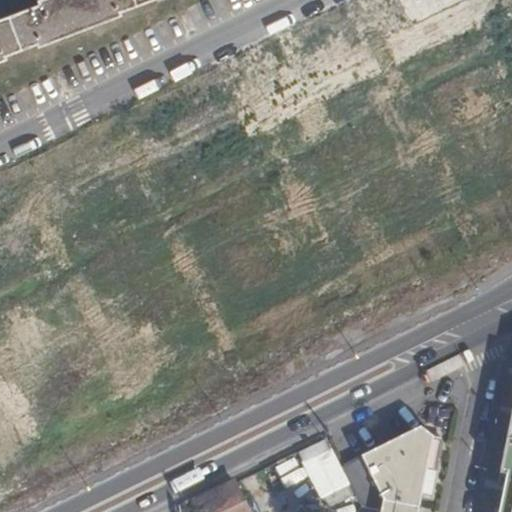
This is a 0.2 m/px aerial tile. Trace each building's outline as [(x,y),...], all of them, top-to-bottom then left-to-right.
[(0,61),(9,58),(8,54),(38,43),(40,46),(123,14),(122,11),(150,0),(39,0),(40,2),(0,16),(0,61)] [(463,0),(350,0),(214,67),(236,112),(463,0)] [(419,429),(341,468),(360,505),(380,509),(394,511),(416,511),(418,502),(431,443),(419,429)] [(441,445),(431,443),(418,502),(429,505),(441,445)] [(248,511),(237,490),(234,482),(194,502),(199,511),(248,511)] [(511,511),(511,487),(506,486),(500,511),(511,511)]
